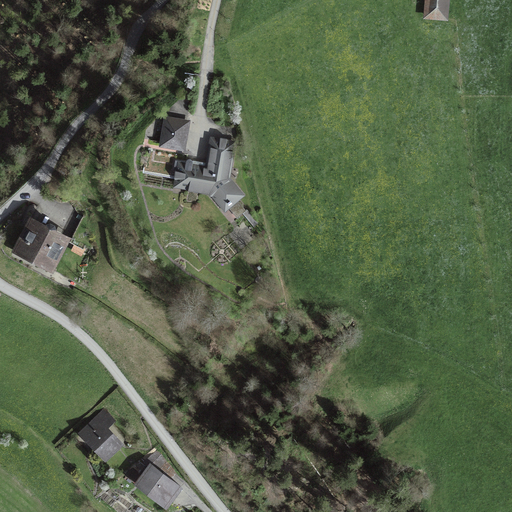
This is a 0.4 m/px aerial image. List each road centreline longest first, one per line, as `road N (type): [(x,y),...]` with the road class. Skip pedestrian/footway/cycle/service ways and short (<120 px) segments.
road 1 (residential): [(225,511),(83,336),(0,283)]
road 2 (unclassified): [(0,215),(107,94),(162,0)]
